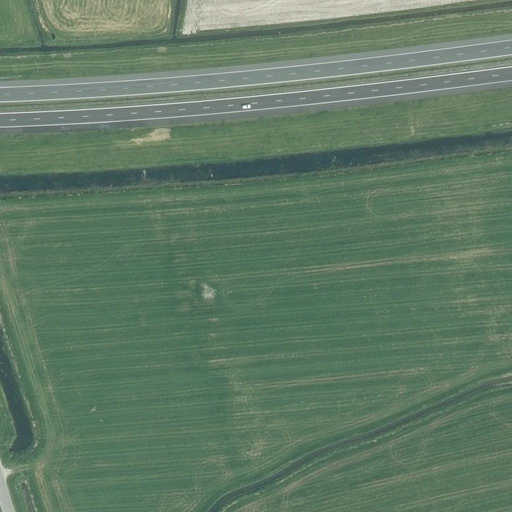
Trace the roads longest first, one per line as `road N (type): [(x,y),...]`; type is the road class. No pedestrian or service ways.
road 1 (motorway): [(511,47),(228,80),(0,95)]
road 2 (motorway): [(0,120),(233,106),(511,74)]
